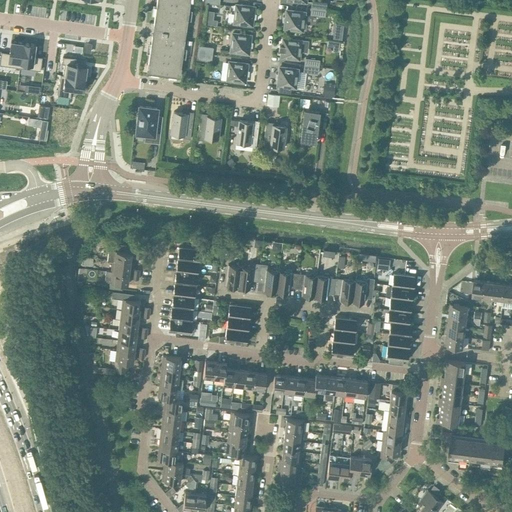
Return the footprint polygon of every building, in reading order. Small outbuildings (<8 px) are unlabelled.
[(179,76),(185,31),(189,0),(156,0),(153,24),(155,24),(154,34),(152,34),(146,71),(179,76)] [(324,16),(326,3),(312,2),(310,15),(324,16)] [(255,19),(256,14),(253,13),(254,7),(235,4),(233,23),(252,25),(253,19),(255,19)] [(307,20),(307,16),(304,13),(305,12),(286,10),(285,17),(283,16),(282,22),(285,22),(284,29),(302,31),(303,29),(304,29),(306,28),(306,24),(305,22),(307,20)] [(252,48),(252,42),(250,42),(251,35),(232,33),(230,52),(248,54),(249,47),(252,48)] [(279,45),(279,50),(281,50),(280,57),(299,59),(300,51),(307,52),(308,42),(301,41),(283,39),(282,45),(279,45)] [(1,52),(0,60),(0,63),(19,67),(22,42),(11,40),(9,53),(1,52)] [(22,42),(19,67),(40,70),(42,58),(34,57),(36,44),(22,42)] [(211,61),(212,48),(199,46),(197,59),(211,61)] [(62,56),(60,75),(85,78),(87,66),(75,64),(76,58),(62,56)] [(317,73),(319,60),(305,58),(303,71),(317,73)] [(249,76),(249,71),(247,70),(247,64),(229,61),(227,80),(245,82),(246,76),(249,76)] [(295,88),(298,69),(279,67),(278,73),(275,73),(275,79),(277,79),(277,86),(280,86),(279,92),(289,93),(290,87),(295,88)] [(60,75),(57,95),(70,97),(71,89),(83,90),(85,78),(60,75)] [(335,83),(323,82),(322,94),(333,96),(335,83)] [(155,120),(156,108),(139,106),(138,115),(136,115),(136,122),(137,122),(136,132),(153,134),(152,143),(159,143),(162,120),(155,120)] [(315,142),(319,112),(304,110),(300,140),(308,141),(309,142),(312,143),(314,141),(315,142)] [(192,113),(173,111),(170,133),(183,135),(182,138),(190,138),(193,112),(192,112),(192,113)] [(217,140),(220,117),(201,115),(202,113),(200,113),(197,139),(204,140),(205,138),(217,140)] [(41,119),(38,139),(45,140),(48,120),(41,119)] [(236,144),(235,148),(251,150),(252,147),(255,147),(259,120),(257,120),(257,122),(253,121),(238,119),(236,142),(236,144)] [(283,148),(286,126),(267,123),(267,122),(266,121),(262,148),(270,149),(270,146),(283,148)] [(144,168),(144,162),(132,160),(131,167),(144,168)] [(114,231),(117,233),(123,230),(121,224),(112,227),(114,231)] [(280,243),(272,242),(272,250),(279,251),(280,243)] [(178,258),(198,261),(198,260),(204,261),(205,251),(200,250),(200,249),(179,246),(178,258)] [(112,261),(129,263),(131,252),(126,252),(114,250),(113,250),(108,250),(107,260),(112,261)] [(197,273),(198,261),(178,258),(176,270),(197,273)] [(390,259),(377,258),(376,268),(387,269),(389,270),(389,267),(390,259)] [(128,273),(129,263),(112,261),(110,271),(128,273)] [(258,281),(260,263),(253,263),(252,267),(240,266),(237,287),(250,288),(251,280),(258,281)] [(276,291),(278,270),(267,269),(267,264),(260,263),(258,281),(264,282),(263,290),(276,291)] [(237,287),(240,266),(228,264),(225,285),(237,287)] [(409,269),(389,267),(389,270),(388,272),(393,273),(392,281),(413,284),(414,276),(408,275),(409,269)] [(195,285),(197,273),(176,270),(174,283),(195,285)] [(295,288),(297,273),(291,272),(278,270),(276,291),(288,293),(289,287),(295,288)] [(128,273),(110,271),(106,271),(105,281),(110,282),(109,287),(121,289),(122,283),(127,284),(128,273)] [(314,296),(316,275),(297,273),(295,288),(302,289),(301,295),(314,296)] [(333,294),(335,278),(329,277),(316,275),(314,296),(326,298),(327,293),(333,294)] [(352,301),(354,280),(342,278),(335,278),(333,294),(340,294),(339,299),(352,301)] [(354,280),(352,301),(364,302),(365,298),(371,298),(372,295),(372,289),(374,279),(366,278),(366,281),(354,280)] [(482,299),(484,281),(474,280),(472,296),(471,298),(482,299)] [(411,297),(413,284),(392,281),(390,294),(411,297)] [(492,301),(494,282),(484,281),(482,299),(492,301)] [(502,302),(505,284),(494,282),(492,301),(502,302)] [(194,297),(195,285),(174,283),(173,295),(194,297)] [(511,284),(505,284),(502,302),(502,308),(511,309),(511,306),(511,284)] [(410,310),(411,297),(390,294),(388,308),(410,310)] [(192,309),(194,297),(173,295),(171,307),(192,309)] [(121,309),(139,311),(140,301),(122,298),(121,309)] [(205,303),(204,311),(212,312),(212,305),(212,304),(205,303)] [(227,316),(248,318),(250,306),(229,304),(227,316)] [(449,314),(467,316),(468,306),(450,304),(449,314)] [(191,321),(192,309),(171,307),(170,319),(191,321)] [(408,323),(410,310),(388,308),(387,322),(390,322),(408,324),(408,323)] [(138,321),(139,311),(121,309),(120,319),(138,321)] [(466,326),(467,316),(449,314),(448,324),(466,326)] [(247,331),(248,318),(227,316),(226,328),(247,331)] [(334,329),(355,332),(356,319),(335,317),(334,329)] [(136,332),(138,321),(120,319),(118,329),(136,332)] [(189,333),(191,321),(170,319),(168,331),(189,333)] [(411,324),(408,323),(408,324),(390,322),(388,335),(409,338),(411,324)] [(464,337),(466,326),(448,324),(446,335),(464,337)] [(245,343),(247,331),(226,328),(225,335),(219,336),(218,342),(227,343),(227,341),(245,343)] [(135,342),(136,332),(118,329),(117,339),(135,342)] [(353,344),(355,332),(334,329),(332,341),(353,344)] [(491,337),(492,330),(484,329),(483,337),(491,337)] [(407,351),(409,338),(388,335),(386,349),(407,351)] [(463,347),(464,337),(446,335),(445,345),(463,347)] [(134,352),(135,342),(117,339),(116,350),(134,352)] [(352,356),(353,344),(332,341),(331,353),(352,356)] [(406,360),(407,351),(386,349),(385,358),(389,358),(388,363),(402,365),(403,360),(406,360)] [(133,363),(134,352),(116,350),(115,360),(114,368),(113,369),(115,369),(126,371),(128,362),(133,363)] [(161,365),(180,368),(181,358),(162,355),(161,365)] [(213,380),(215,362),(205,360),(202,379),(209,380),(209,382),(213,382),(213,380)] [(446,371),(464,373),(466,363),(443,360),(443,365),(446,365),(446,371)] [(225,368),(226,363),(215,362),(213,380),(223,381),(225,368)] [(178,378),(180,368),(161,365),(160,376),(178,378)] [(97,372),(114,374),(115,369),(113,369),(114,368),(97,366),(97,372)] [(236,369),(225,368),(223,381),(222,386),(233,387),(236,369)] [(243,389),(246,370),(236,369),(233,387),(243,389)] [(254,390),(256,372),(246,370),(243,389),(254,390)] [(463,383),(464,373),(446,371),(445,376),(441,376),(441,381),(463,383)] [(256,372),(254,390),(264,391),(266,373),(256,372)] [(283,394),(285,375),(274,374),(272,392),(283,394)] [(324,394),(326,375),(315,374),(315,379),(313,393),(314,393),(324,394)] [(293,395),(295,377),(285,375),(283,394),(293,395)] [(334,395),(336,377),(326,375),(324,394),(334,395)] [(183,378),(178,378),(160,376),(159,386),(177,388),(182,389),(183,378)] [(303,396),(305,378),(295,377),(293,395),(303,396)] [(344,396),(346,378),(336,377),(334,395),(344,396)] [(315,379),(305,378),(303,396),(313,397),(314,393),(313,393),(315,379)] [(354,398),(356,379),(346,378),(344,396),(354,398)] [(356,379),(354,398),(364,399),(367,381),(356,379)] [(378,398),(380,382),(370,381),(368,397),(378,398)] [(462,393),(463,383),(441,381),(440,385),(444,385),(443,391),(462,393)] [(389,400),(407,402),(408,392),(398,391),(399,384),(392,383),(391,389),(390,389),(389,400)] [(176,398),(177,388),(159,386),(157,397),(164,398),(164,397),(176,398)] [(461,403),(462,393),(443,391),(442,397),(439,396),(438,401),(461,403)] [(183,399),(176,398),(164,397),(164,398),(163,407),(181,410),(183,399)] [(210,406),(211,399),(200,398),(199,404),(210,406)] [(406,412),(407,402),(389,400),(389,403),(385,402),(384,410),(406,412)] [(459,414),(461,403),(438,401),(438,405),(441,406),(441,411),(459,414)] [(251,410),(252,404),(245,403),(245,402),(241,402),(240,409),(243,409),(251,410)] [(180,420),(181,410),(163,407),(162,418),(180,420)] [(405,423),(406,412),(384,410),(382,420),(405,423)] [(229,421),(247,424),(248,413),(230,411),(229,421)] [(458,424),(459,414),(441,411),(440,417),(436,416),(436,422),(458,424)] [(179,430),(180,420),(162,418),(161,428),(179,430)] [(285,428),(303,431),(305,420),(286,418),(285,428)] [(403,433),(405,423),(382,420),(381,430),(401,433),(403,433)] [(246,434),(247,424),(229,421),(228,432),(246,434)] [(323,433),(329,434),(330,423),(324,422),(319,422),(318,423),(323,424),(322,433),(323,433)] [(343,432),(344,425),(333,423),(333,430),(343,432)] [(178,440),(179,430),(161,428),(159,438),(178,440)] [(302,441),(303,431),(285,428),(284,439),(302,441)] [(400,443),(401,433),(381,430),(381,431),(377,431),(376,438),(381,439),(381,441),(400,443)] [(245,444),(246,434),(228,432),(226,442),(245,444)] [(502,466),(504,454),(505,443),(451,436),(452,433),(442,432),(441,438),(444,438),(443,446),(442,450),(448,451),(447,459),(502,466)] [(176,451),(178,440),(159,438),(158,449),(176,451)] [(301,451),(302,441),(284,439),(282,449),(301,451)] [(365,449),(372,443),(369,439),(362,444),(365,449)] [(398,453),(400,443),(381,441),(379,457),(392,458),(392,452),(398,453)] [(243,454),(245,444),(226,442),(225,452),(227,453),(239,455),(239,454),(243,455),(243,454)] [(175,460),(176,451),(158,449),(157,459),(166,460),(166,459),(175,460)] [(299,462),(301,451),(282,449),(281,459),(297,461),(299,462)] [(255,456),(243,454),(243,455),(239,454),(239,455),(238,465),(254,467),(255,456)] [(350,457),(349,456),(330,454),(326,478),(348,481),(349,474),(348,474),(350,457)] [(348,474),(349,474),(369,476),(371,458),(349,455),(349,456),(350,457),(348,474)] [(182,461),(175,460),(166,459),(166,460),(165,470),(189,473),(189,468),(182,466),(182,461)] [(296,471),(297,461),(281,459),(280,469),(296,471)] [(253,477),(254,467),(238,465),(237,475),(253,477)] [(294,482),(296,471),(280,469),(278,480),(294,482)] [(186,478),(188,481),(193,477),(190,473),(189,473),(165,470),(164,480),(180,482),(180,477),(186,478)] [(252,487),(253,477),(237,475),(235,485),(252,487)] [(190,488),(190,492),(184,491),(183,503),(182,509),(193,511),(195,492),(197,481),(193,477),(188,481),(185,484),(188,488),(190,488)] [(250,497),(252,487),(235,485),(234,495),(250,497)] [(433,485),(430,488),(436,492),(438,494),(440,490),(438,489),(439,488),(433,485)] [(416,510),(419,511),(432,511),(435,508),(438,510),(444,502),(427,490),(420,499),(423,501),(416,510)] [(195,492),(193,511),(202,511),(203,511),(206,494),(195,492)] [(249,507),(250,497),(234,495),(233,505),(249,507)] [(212,511),(214,507),(214,503),(208,502),(206,511),(212,511)]
